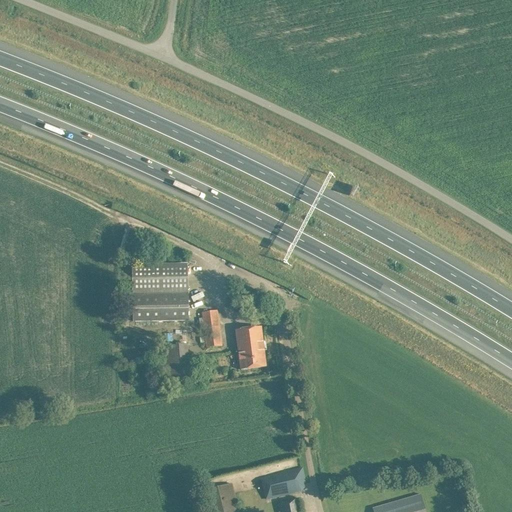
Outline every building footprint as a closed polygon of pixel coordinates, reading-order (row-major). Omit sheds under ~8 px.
[(132,270),(133,321),(189,321),(188,269),(132,270)] [(202,313),(203,323),(207,347),(222,346),(217,311),(202,313)] [(236,330),(237,340),(241,370),(266,367),(261,327),(236,330)] [(162,347),(165,379),(189,377),(186,344),(162,347)] [(302,468),(292,471),(260,479),(265,499),(301,491),(300,485),(306,483),(302,468)] [(207,511),(237,511),(231,484),(203,491),(207,511)] [(373,509),(373,511),(425,511),(421,495),(373,509)] [(280,503),(281,511),(299,511),(297,500),(280,503)]
